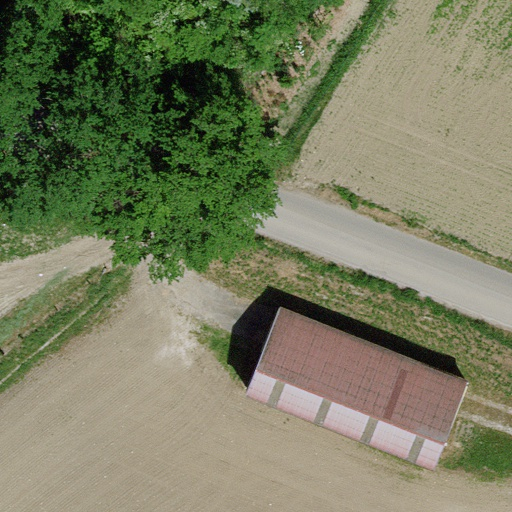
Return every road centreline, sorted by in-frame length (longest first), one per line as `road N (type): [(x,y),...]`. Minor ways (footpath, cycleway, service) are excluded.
road 1 (unclassified): [(511,310),(0,122)]
road 2 (track): [(150,172),(150,245),(214,303),(280,329)]
